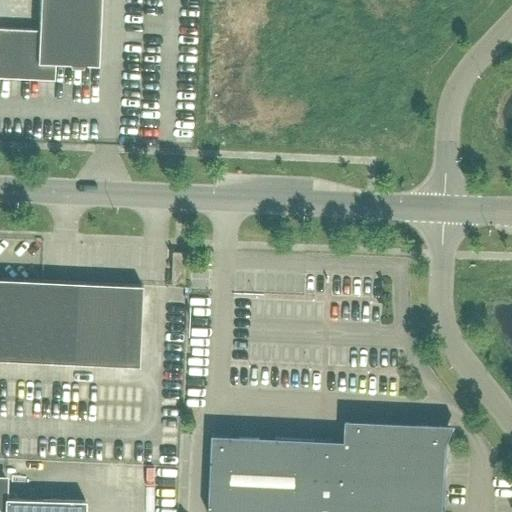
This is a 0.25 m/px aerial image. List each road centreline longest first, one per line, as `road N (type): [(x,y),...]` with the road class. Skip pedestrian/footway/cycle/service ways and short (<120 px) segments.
road 1 (unclassified): [(444,211),(0,189)]
road 2 (unknown): [(221,378),(258,405),(421,408),(457,420),(473,448),(477,511)]
road 3 (unclassified): [(444,211),(441,322),(511,421)]
road 4 (unclassified): [(511,22),(454,97),(444,211)]
road 5 (unknown): [(229,200),(221,378)]
road 6 (unknown): [(221,378),(201,449),(203,511)]
